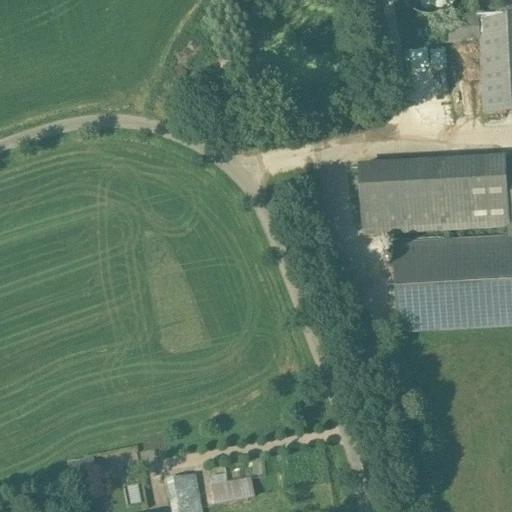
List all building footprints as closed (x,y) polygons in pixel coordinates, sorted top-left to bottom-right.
[(511,114),(511,0),(470,0),(471,6),(476,6),(477,16),(411,23),(420,120),(455,117),(447,45),(478,42),(482,116),(511,114)] [(511,157),(506,158),(506,157),(358,166),(362,238),(507,229),(508,238),(393,245),(398,334),(511,327),(511,157)] [(97,453),(98,476),(131,474),(130,451),(97,453)] [(70,482),(96,477),(92,459),(67,463),(70,482)] [(164,481),(170,511),(202,511),(195,475),(164,481)] [(213,505),(228,503),(229,511),(230,511),(244,510),(242,500),(253,498),(250,480),(225,484),(224,475),(210,477),(212,486),(210,486),(213,505)]
